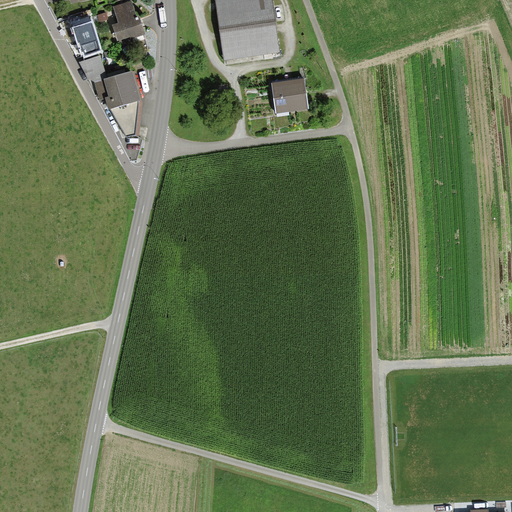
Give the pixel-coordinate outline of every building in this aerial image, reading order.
[(116,13),(119,23),(114,24),(119,40),(131,36),(132,39),(146,34),(140,16),(136,17),(131,0),(113,6),(116,13)] [(215,0),(223,62),(280,58),(272,0),(215,0)] [(106,13),(98,15),(99,22),(108,19),(106,13)] [(103,52),(92,17),(73,23),(84,58),(103,52)] [(142,100),(134,71),(104,78),(111,108),(142,100)] [(303,85),(270,88),(274,123),(307,119),(303,85)]
